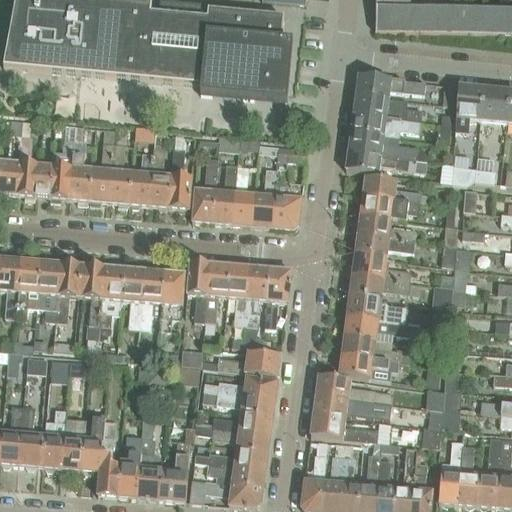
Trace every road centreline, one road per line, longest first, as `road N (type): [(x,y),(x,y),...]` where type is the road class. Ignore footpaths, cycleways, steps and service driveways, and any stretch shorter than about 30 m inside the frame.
road 1 (residential): [(0,232),(315,261)]
road 2 (residential): [(315,261),(280,511)]
road 3 (residential): [(340,57),(315,261)]
road 4 (residential): [(511,76),(340,57)]
